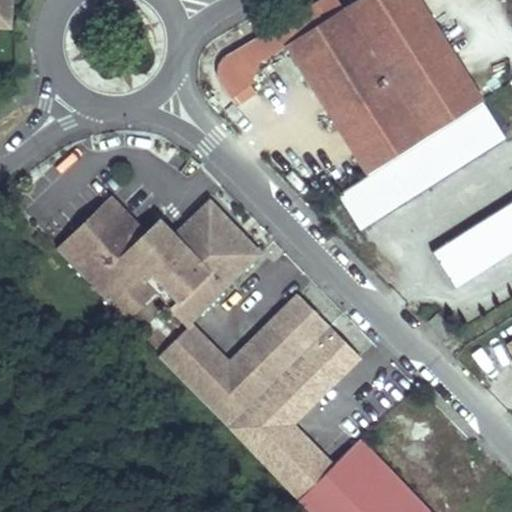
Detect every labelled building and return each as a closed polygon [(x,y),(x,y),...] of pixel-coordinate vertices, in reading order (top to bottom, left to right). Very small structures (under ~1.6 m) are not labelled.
[(0,0),(0,29),(10,30),(11,0),(0,0)] [(221,80),(239,105),(256,91),(246,81),(258,59),(284,43),(366,173),(482,100),(420,0),(353,0),(343,6),(338,0),(318,0),(229,55),(221,61),(219,72),(221,80)] [(506,139),(482,100),(366,173),(337,193),(360,229),(506,139)] [(55,249),(158,354),(260,253),(209,201),(174,235),(160,221),(146,234),(109,196),(55,249)] [(511,200),(432,250),(455,288),(511,251),(511,200)] [(158,355),(228,426),(330,325),(299,294),(229,363),(190,323),(158,355)] [(437,312),(427,322),(445,340),(455,330),(437,312)] [(332,461),(298,427),(366,361),(332,327),(228,427),(258,458),(295,496),(332,461)] [(432,511),(359,438),(297,500),(308,511),(432,511)]
